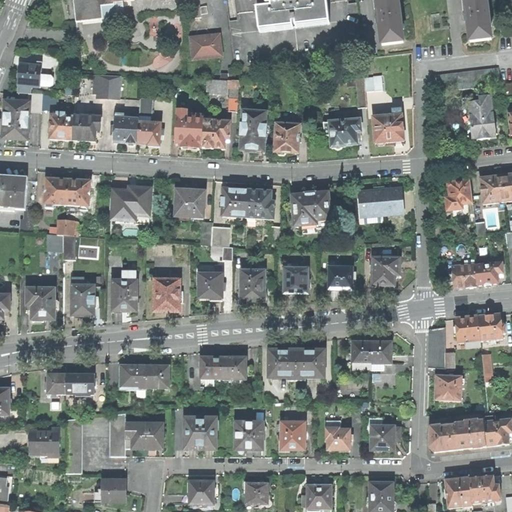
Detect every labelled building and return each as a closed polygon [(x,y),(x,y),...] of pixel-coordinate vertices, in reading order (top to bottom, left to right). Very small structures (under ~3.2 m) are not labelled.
[(74,0),(77,23),(104,20),(102,7),(115,5),(115,1),(114,0),(74,0)] [(266,0),(267,7),(273,6),(273,9),(258,11),(261,31),(330,23),(328,3),(314,4),(314,1),(318,1),(317,0),(266,0)] [(379,24),(382,46),(403,43),(397,0),(376,0),(379,17),(377,17),(377,18),(378,24),(378,25),(379,24)] [(466,21),(469,42),(490,40),(485,0),(464,0),(466,14),(464,14),(464,15),(465,20),(465,21),(466,21)] [(192,39),(194,59),(221,56),(219,36),(192,39)] [(41,91),(43,75),(42,75),(42,67),(38,67),(27,66),(21,65),(20,75),(19,86),(36,88),(36,90),(41,91)] [(229,81),(237,81),(235,69),(228,70),(229,81)] [(430,78),(428,93),(499,86),(500,86),(500,85),(497,70),(430,78)] [(49,91),(49,87),(53,85),(53,79),(50,76),(43,75),(41,91),(49,91)] [(97,99),(109,99),(110,77),(95,76),(94,95),(98,95),(97,99)] [(110,77),(109,99),(120,100),(120,99),(121,77),(110,77)] [(374,77),(374,79),(375,92),(383,91),(382,77),(374,77)] [(357,86),(358,95),(367,94),(367,93),(366,79),(348,80),(348,87),(357,86)] [(374,79),(366,79),(367,93),(375,92),(374,79)] [(228,89),(229,81),(208,80),(207,93),(228,95),(228,89)] [(229,81),(228,89),(239,89),(240,82),(237,81),(229,81)] [(511,98),(511,84),(500,86),(499,86),(500,100),(511,98)] [(228,95),(230,100),(238,101),(239,89),(228,89),(228,95)] [(30,94),(29,102),(31,102),(30,112),(42,113),(43,111),(44,95),(30,94)] [(359,110),(368,109),(367,94),(358,95),(359,110)] [(58,96),(44,95),(43,111),(54,112),(57,112),(58,96)] [(294,98),(296,112),(304,112),(303,97),(294,98)] [(485,110),(493,109),(492,98),(481,99),(481,102),(475,103),(475,100),(464,101),(466,124),(468,124),(472,124),(471,116),(486,115),(485,110)] [(4,118),(3,139),(29,140),(30,112),(31,102),(29,102),(5,100),(5,110),(4,118)] [(154,100),(141,100),(141,109),(153,109),(154,100)] [(238,101),(230,100),(229,113),(238,113),(238,101)] [(153,109),(141,109),(140,118),(153,118),(153,109)] [(468,124),(470,142),(474,141),(474,142),(485,141),(497,140),(497,133),(498,133),(496,121),(495,121),(493,109),(485,110),(486,115),(471,116),(472,124),(468,124)] [(178,111),(177,145),(180,145),(180,147),(182,147),(182,149),(189,150),(201,150),(201,149),(204,149),(205,121),(205,119),(205,117),(189,116),(189,112),(178,111)] [(242,138),(242,152),(253,152),(264,153),(265,140),(266,140),(268,114),(243,112),(241,138),(242,138)] [(51,131),(51,139),(61,140),(73,141),(75,118),(65,118),(66,114),(58,114),(58,117),(54,117),(52,117),(52,124),(51,124),(50,130),(51,131)] [(115,136),(115,144),(121,144),(128,144),(128,146),(130,147),(134,148),(136,146),(136,145),(139,145),(140,124),(140,121),(128,120),(128,116),(116,115),(116,128),(112,128),(112,136),(115,136)] [(374,118),(376,145),(377,144),(379,147),(385,146),(386,145),(386,144),(393,143),(405,142),(403,116),(394,117),(374,118)] [(75,118),(73,141),(83,141),(96,142),(97,131),(102,131),(103,118),(75,117),(75,118)] [(214,122),(205,121),(204,149),(214,150),(226,150),(226,141),(230,141),(231,123),(214,122)] [(324,124),(325,137),(332,137),(333,149),(335,149),(337,151),(338,151),(341,151),(343,150),(344,149),(346,148),(346,147),(352,147),(359,146),(358,134),(362,134),(361,121),(324,124)] [(162,125),(140,124),(139,145),(149,146),(149,147),(154,147),(161,148),(161,136),(161,131),(162,125)] [(277,126),(275,153),(278,153),(277,155),(279,156),(284,157),(286,155),(286,154),(293,154),(299,155),(300,144),(301,145),(301,137),(300,137),(301,127),(286,126),(277,126)] [(15,180),(7,179),(7,177),(0,176),(0,208),(5,208),(5,207),(27,208),(27,207),(28,180),(15,180)] [(47,179),(45,204),(47,204),(54,205),(68,206),(69,181),(62,180),(56,180),(57,178),(49,177),(49,179),(47,179)] [(506,203),(503,178),(492,179),(482,180),(483,189),(482,189),(484,206),(506,203)] [(69,181),(68,206),(81,206),(88,207),(90,207),(92,182),(89,182),(90,180),(82,179),(82,181),(77,181),(69,181)] [(447,200),(448,212),(452,212),(469,210),(468,206),(474,205),(471,182),(460,183),(450,184),(448,187),(450,189),(450,200),(447,200)] [(178,187),(176,217),(194,219),(194,220),(204,220),(206,194),(195,193),(189,193),(189,188),(178,187)] [(114,191),(112,221),(136,223),(136,225),(149,226),(152,190),(141,190),(130,189),(129,192),(114,191)] [(238,191),(224,190),(224,200),(222,200),(222,207),(223,207),(223,218),(248,219),(250,192),(238,191)] [(362,194),(364,217),(381,216),(403,214),(401,190),(379,192),(362,194)] [(250,192),(248,219),(256,220),(274,221),(275,204),(272,203),(272,193),(261,192),(250,192)] [(292,198),(295,228),(302,227),(303,235),(318,234),(317,230),(332,229),(329,195),(310,196),(292,198)] [(475,216),(474,205),(468,206),(469,210),(452,212),(453,220),(455,222),(457,222),(458,221),(467,220),(470,216),(475,216)] [(23,220),(22,233),(35,234),(37,208),(27,207),(27,208),(26,221),(23,220)] [(381,216),(364,217),(365,225),(382,224),(381,216)] [(65,236),(66,236),(67,221),(59,220),(59,227),(52,227),(51,235),(65,236)] [(67,221),(66,236),(74,236),(75,221),(67,221)] [(202,222),(201,246),(213,247),(214,227),(214,223),(202,222)] [(476,224),(478,237),(486,236),(485,223),(476,224)] [(222,247),(230,248),(231,228),(214,227),(213,247),(222,247)] [(273,228),(272,243),(280,244),(281,228),(273,228)] [(51,235),(48,235),(48,251),(64,251),(65,236),(51,235)] [(66,236),(65,236),(64,251),(64,260),(76,260),(77,236),(74,236),(66,236)] [(222,247),(221,261),(232,262),(233,248),(230,248),(222,247)] [(373,258),(373,286),(383,286),(396,287),(396,276),(401,276),(401,259),(373,258)] [(455,283),(456,290),(466,289),(478,288),(475,266),(475,261),(466,262),(466,267),(453,268),(454,276),(451,276),(451,284),(455,283)] [(504,275),(502,263),(475,266),(478,288),(489,286),(499,285),(498,276),(504,275)] [(330,268),(330,290),(340,290),(353,290),(353,280),(353,273),(353,268),(340,268),(330,268)] [(124,269),(124,280),(137,280),(137,269),(124,269)] [(285,269),(285,293),(296,293),(308,293),(308,269),(294,269),(285,269)] [(241,270),(241,301),(253,301),(265,301),(265,271),(241,270)] [(210,301),(223,301),(223,274),(210,274),(201,274),(200,274),(199,301),(210,301)] [(96,285),(105,285),(106,275),(101,275),(101,277),(96,277),(96,285)] [(73,286),(73,315),(84,315),(95,315),(95,286),(85,286),(85,279),(75,279),(75,286),(73,286)] [(180,280),(170,280),(170,279),(155,279),(155,280),(155,311),(167,311),(180,311),(180,280)] [(114,280),(114,310),(125,311),(138,311),(138,280),(137,280),(124,280),(114,280)] [(32,305),(32,321),(38,321),(45,321),(45,319),(55,319),(56,288),(28,288),(28,305),(32,305)] [(0,295),(0,319),(4,320),(4,309),(10,309),(10,296),(0,295)] [(479,318),(481,343),(488,342),(489,345),(497,345),(496,341),(503,340),(503,335),(506,335),(505,327),(502,327),(501,316),(489,317),(479,318)] [(481,343),(479,318),(465,319),(457,320),(458,328),(458,337),(459,344),(473,343),(474,348),(482,348),(481,343)] [(430,333),(429,369),(446,370),(446,354),(447,328),(433,330),(430,333)] [(352,365),(372,365),(372,344),(361,344),(353,344),(352,365)] [(372,344),(372,365),(382,365),(391,365),(391,344),(381,344),(372,344)] [(482,352),(484,369),(492,368),(490,351),(482,352)] [(283,352),(270,352),(269,379),(297,379),(297,352),(283,352)] [(297,352),(297,379),(324,379),(325,352),(310,352),(297,352)] [(455,353),(446,354),(446,370),(446,373),(455,372),(455,353)] [(201,359),(201,380),(207,380),(214,380),(222,380),(222,359),(214,359),(201,359)] [(234,359),(222,359),(222,380),(222,381),(232,381),(232,389),(242,389),(242,381),(246,381),(247,359),(234,359)] [(139,389),(147,389),(147,368),(131,368),(120,368),(119,380),(122,380),(122,391),(137,391),(139,391),(139,389)] [(158,368),(147,368),(147,389),(154,389),(161,389),(169,389),(169,368),(158,368)] [(492,368),(484,369),(486,384),(494,383),(492,368)] [(48,376),(48,395),(66,395),(66,377),(58,376),(48,376)] [(66,377),(66,395),(94,396),(94,377),(81,377),(66,377)] [(437,377),(436,401),(461,402),(462,386),(462,380),(462,379),(456,378),(453,378),(453,377),(447,377),(447,378),(437,377)] [(139,391),(137,391),(137,397),(146,397),(147,389),(139,389),(139,391)] [(0,415),(9,416),(9,390),(0,390),(0,415)] [(111,416),(111,458),(126,458),(126,450),(126,425),(126,414),(111,416)] [(66,473),(66,475),(81,475),(81,462),(82,419),(66,421),(66,473)] [(186,419),(185,451),(202,451),(216,451),(216,420),(186,419)] [(372,428),(383,428),(383,419),(368,419),(368,428),(372,428)] [(327,421),(327,429),(339,429),(341,429),(341,421),(327,421)] [(456,427),(459,451),(474,449),(487,448),(484,424),(484,422),(479,423),(478,421),(466,423),(466,424),(456,425),(456,427)] [(511,434),(511,423),(511,421),(493,423),(487,424),(484,424),(487,448),(498,447),(509,445),(508,441),(508,435),(511,434)] [(281,439),(281,451),(288,451),(293,451),(293,450),(304,450),(304,424),(282,424),(282,439),(281,439)] [(144,426),(126,425),(126,450),(146,450),(163,450),(163,426),(151,426),(144,426)] [(236,425),(236,451),(248,451),(262,451),(263,425),(236,425)] [(431,429),(431,449),(435,453),(446,452),(459,451),(456,427),(442,429),(442,428),(431,429)] [(372,428),(372,450),(382,451),(382,452),(388,452),(395,452),(395,436),(401,436),(401,429),(395,429),(395,428),(383,428),(372,428)] [(29,445),(29,455),(48,455),(48,458),(57,458),(59,458),(60,429),(55,429),(55,433),(30,432),(29,445)] [(339,429),(327,429),(326,440),(328,440),(328,450),(328,451),(338,451),(350,451),(350,431),(339,431),(339,429)] [(482,478),(470,480),(472,505),(501,502),(499,486),(495,486),(494,477),(482,478)] [(0,505),(7,506),(9,489),(7,489),(8,480),(0,479),(0,505)] [(457,481),(446,482),(447,495),(446,495),(446,502),(448,502),(449,509),(463,508),(463,509),(473,508),(472,505),(470,480),(457,481)] [(95,494),(95,503),(126,503),(126,494),(126,492),(126,483),(103,483),(103,494),(95,494)] [(190,494),(190,506),(213,506),(213,496),(213,490),(213,483),(200,483),(190,483),(190,484),(188,484),(188,494),(190,494)] [(308,505),(307,511),(320,511),(320,510),(331,510),(331,488),(320,488),(320,484),(314,484),(308,484),(308,497),(308,505)] [(370,485),(370,511),(395,511),(397,511),(397,505),(394,502),(393,484),(381,484),(370,485)] [(247,495),(247,505),(267,505),(267,486),(260,486),(256,486),(256,485),(246,485),(246,495),(247,495)]
